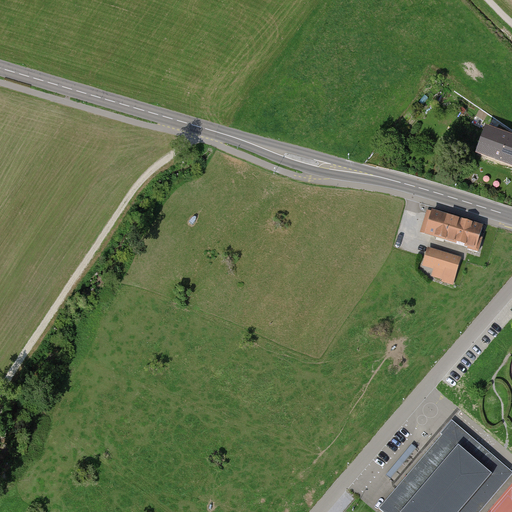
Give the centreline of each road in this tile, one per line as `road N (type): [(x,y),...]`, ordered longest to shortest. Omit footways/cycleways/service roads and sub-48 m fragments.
road 1 (tertiary): [(0,67),(511,216)]
road 2 (unclassified): [(318,511),(511,287)]
road 3 (track): [(0,199),(73,89)]
